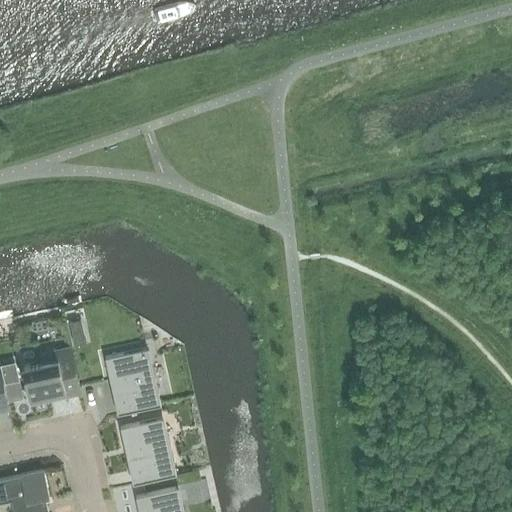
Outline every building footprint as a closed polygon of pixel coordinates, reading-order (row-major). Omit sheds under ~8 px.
[(82,331),(71,333),(74,345),(86,342),(85,341),(84,341),(82,331)] [(80,391),(70,348),(40,355),(42,362),(23,366),(30,397),(54,392),(55,396),(80,391)] [(146,350),(105,359),(110,383),(113,382),(121,416),(161,407),(153,370),(151,371),(146,350)] [(0,408),(8,407),(0,370),(0,408)] [(23,398),(19,380),(4,383),(8,401),(23,398)] [(161,419),(120,428),(126,452),(128,451),(136,485),(176,476),(168,440),(166,440),(161,419)] [(0,479),(0,501),(11,499),(13,511),(48,511),(45,496),(49,495),(45,475),(43,470),(0,479)] [(176,489),(136,498),(138,511),(184,511),(184,509),(181,509),(176,489)]
